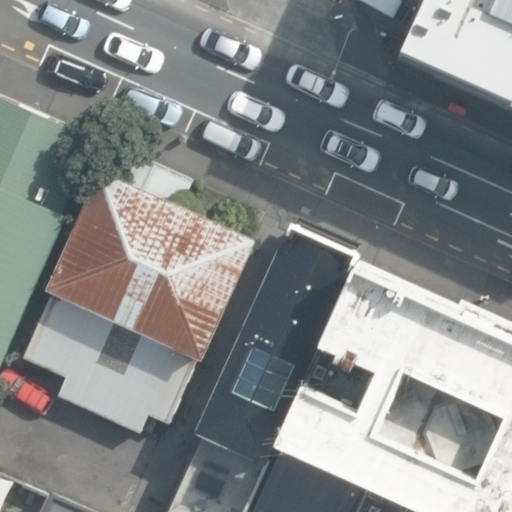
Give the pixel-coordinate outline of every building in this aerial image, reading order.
[(511,0),(441,0),(409,77),(511,117),(511,0)] [(0,360),(102,140),(0,93),(0,360)] [(260,233),(109,167),(26,354),(70,373),(60,394),(145,431),(153,413),(176,423),(260,233)] [(360,262),(291,233),(205,430),(274,460),(360,262)] [(422,511),(511,511),(511,321),(369,263),(285,453),(422,511)] [(419,511),(371,492),(361,511),(419,511)]
